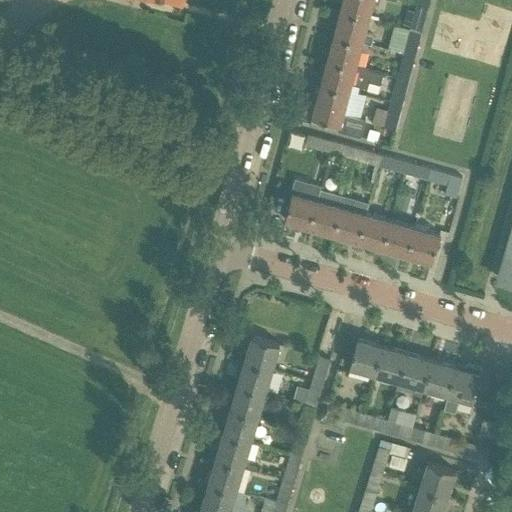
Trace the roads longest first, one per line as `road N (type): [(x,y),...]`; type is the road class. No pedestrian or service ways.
road 1 (residential): [(511,330),(216,249)]
road 2 (secondary): [(140,511),(216,249)]
road 3 (secondary): [(216,249),(283,0)]
